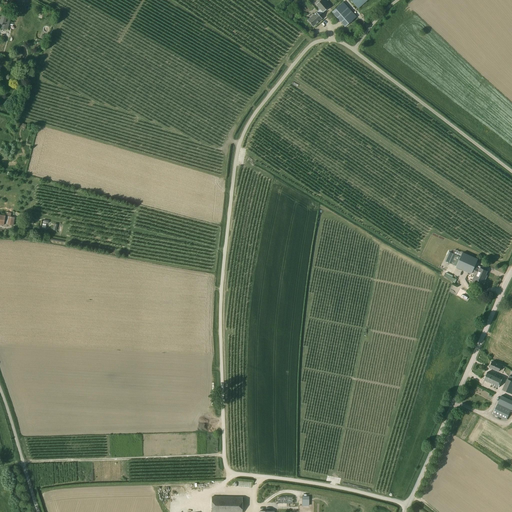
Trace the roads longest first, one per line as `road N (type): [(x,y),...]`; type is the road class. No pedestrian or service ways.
road 1 (unclassified): [(352,49),(338,39),(313,43),(238,148),(220,317),(223,454),(233,473),(409,506)]
road 2 (unclassified): [(409,506),(511,270)]
road 3 (unclassified): [(511,173),(352,49)]
road 4 (track): [(22,461),(223,454)]
road 5 (unclassified): [(0,392),(38,511)]
